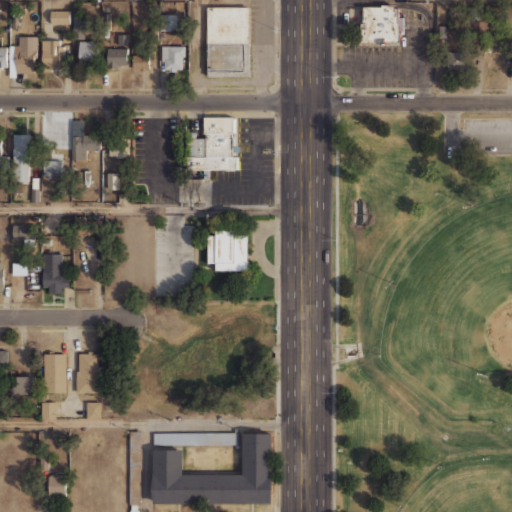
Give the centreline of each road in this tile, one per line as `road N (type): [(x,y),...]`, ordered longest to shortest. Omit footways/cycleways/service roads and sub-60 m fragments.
road 1 (residential): [(511,104),(0,102)]
road 2 (trunk): [(305,0),(306,511)]
road 3 (residential): [(124,316),(0,316)]
